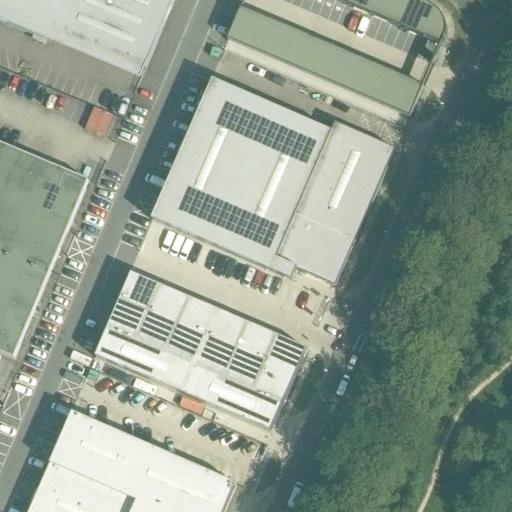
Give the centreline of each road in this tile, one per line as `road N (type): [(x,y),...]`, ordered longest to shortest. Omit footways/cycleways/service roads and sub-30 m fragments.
road 1 (unclassified): [(268,511),(474,49),(477,20),(464,0)]
road 2 (unclassified): [(0,505),(210,0)]
road 3 (unknown): [(108,243),(275,318)]
